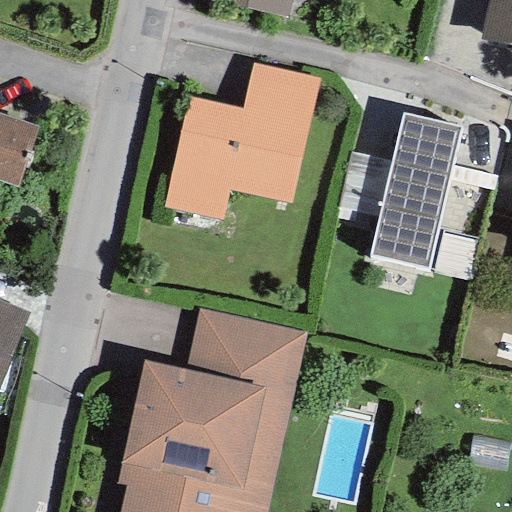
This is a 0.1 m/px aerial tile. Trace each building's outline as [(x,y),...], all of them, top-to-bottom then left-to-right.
[(210,0),(286,17),(290,0),(210,0)] [(511,0),(488,0),(480,40),(511,46),(511,0)] [(189,98),(163,209),(221,222),(229,191),(289,203),(319,78),(251,64),(240,109),(189,98)] [(460,127),(401,113),(389,163),(377,217),(367,257),(427,272),(448,181),(451,166),(460,127)] [(0,182),(16,188),(37,128),(0,114),(0,182)] [(336,207),(377,217),(389,163),(349,153),(336,207)] [(496,176),(451,166),(448,181),(493,190),(496,176)] [(476,240),(441,232),(432,273),(467,281),(476,240)] [(0,378),(27,312),(0,300),(0,378)] [(304,334),(198,309),(185,370),(290,394),(304,334)] [(143,360),(115,484),(125,486),(119,511),(265,511),(290,394),(185,370),(143,360)] [(505,471),(511,444),(472,435),(466,463),(505,471)]
